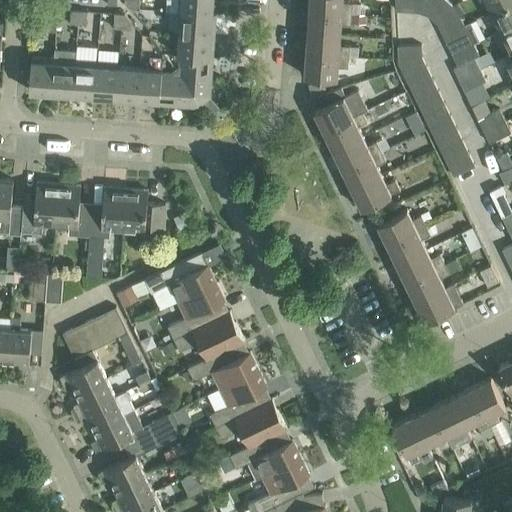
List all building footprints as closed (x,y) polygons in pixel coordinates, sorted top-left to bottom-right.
[(132,10),(139,10),(140,0),(137,0),(124,0),(125,1),(132,10)] [(167,0),(167,10),(178,11),(181,11),(212,13),(213,13),(213,0),(167,0)] [(310,0),(309,10),(352,13),(353,2),(343,1),(342,0),(310,0)] [(406,0),(395,0),(396,10),(407,10),(406,0)] [(419,0),(406,0),(407,10),(419,11),(419,0)] [(419,0),(419,11),(430,13),(433,0),(419,0)] [(452,4),(448,0),(433,0),(430,13),(436,22),(452,4)] [(511,0),(487,0),(492,10),(511,0)] [(511,23),(511,0),(492,10),(501,29),(511,23)] [(462,19),(452,4),(436,22),(442,32),(462,19)] [(32,6),(31,19),(57,21),(58,8),(32,6)] [(79,10),(71,9),(70,22),(78,23),(79,10)] [(88,10),(79,10),(78,23),(87,23),(88,10)] [(309,10),(308,31),(340,34),(341,23),(351,24),(352,13),(309,10)] [(181,11),(180,32),(214,35),(216,13),(213,13),(212,13),(181,11)] [(114,12),(113,27),(121,28),(122,13),(114,12)] [(122,13),(121,28),(131,28),(132,22),(124,13),(122,13)] [(468,32),(462,19),(442,32),(447,42),(468,32)] [(468,32),(447,42),(452,54),(474,43),(479,40),(470,21),(464,23),(468,32)] [(511,48),(511,23),(501,29),(511,49),(511,48)] [(308,31),(306,53),(349,56),(349,45),(339,44),(340,34),(308,31)] [(214,35),(180,32),(178,54),(182,55),(182,54),(213,56),(214,35)] [(479,54),(474,43),(452,54),(457,65),(479,54)] [(421,44),(397,45),(398,61),(398,62),(422,55),(421,44)] [(54,57),(52,92),(73,93),(76,59),(76,49),(55,47),(54,57)] [(306,53),(305,75),(325,77),(337,77),(338,66),(348,67),(349,56),(306,53)] [(213,56),(182,54),(182,55),(181,64),(176,68),(204,101),(210,96),(213,56)] [(422,55),(398,62),(406,78),(428,67),(422,55)] [(29,90),(52,92),(54,57),(32,56),(29,90)] [(475,57),(457,65),(453,67),(459,78),(480,68),(475,57)] [(97,61),(76,59),(73,93),(95,95),(97,61)] [(119,62),(97,61),(95,95),(116,96),(118,66),(119,62)] [(116,96),(116,100),(137,101),(140,67),(118,66),(116,96)] [(162,69),(140,67),(137,101),(159,103),(161,72),(162,72),(162,69)] [(428,67),(406,78),(412,90),(434,80),(428,67)] [(204,101),(176,68),(171,73),(162,72),(161,72),(159,103),(198,106),(204,101)] [(486,80),(480,68),(459,78),(471,104),(482,99),(475,85),(486,80)] [(434,80),(412,90),(418,102),(440,92),(434,80)] [(341,87),(315,95),(320,107),(315,110),(324,129),(362,111),(368,108),(358,88),(345,95),(341,87)] [(446,104),(440,92),(418,102),(424,114),(446,104)] [(213,98),(206,103),(212,110),(219,105),(213,98)] [(482,100),(482,99),(471,104),(484,130),(505,120),(500,108),(491,112),(485,99),(482,100)] [(452,116),(446,104),(424,114),(430,127),(452,116)] [(367,121),(362,111),(324,129),(334,149),(363,135),(358,125),(367,121)] [(457,128),(452,116),(430,127),(436,139),(457,128)] [(511,132),(505,120),(484,130),(489,142),(511,132)] [(463,141),(457,128),(436,139),(442,151),(463,141)] [(367,144),(363,135),(334,149),(343,168),(381,150),(376,140),(367,144)] [(469,153),(463,141),(442,151),(448,163),(469,153)] [(386,160),(381,150),(343,168),(353,188),(382,174),(377,164),(386,160)] [(475,165),(469,153),(448,163),(454,175),(475,165)] [(511,165),(503,170),(499,171),(505,183),(511,180),(511,179),(511,165)] [(386,183),(382,174),(353,188),(362,208),(391,194),(391,193),(400,189),(395,179),(386,183)] [(0,230),(8,231),(8,233),(21,234),(22,231),(23,206),(11,205),(13,179),(0,178),(0,230)] [(35,207),(23,206),(22,231),(42,232),(43,224),(56,225),(59,182),(37,181),(35,207)] [(81,184),(59,182),(56,225),(69,226),(68,234),(89,235),(91,211),(79,210),(81,184)] [(91,211),(89,235),(110,237),(110,228),(123,229),(126,187),(104,186),(102,212),(91,211)] [(148,189),(126,187),(123,229),(136,230),(136,238),(163,240),(165,203),(153,202),(152,204),(147,203),(148,189)] [(407,208),(396,214),(378,222),(388,242),(426,224),(421,214),(412,219),(407,208)] [(431,234),(426,224),(388,242),(397,262),(426,248),(422,238),(431,234)] [(511,243),(502,248),(511,269),(511,243)] [(431,257),(426,248),(397,262),(407,281),(445,263),(440,253),(431,257)] [(203,265),(197,253),(145,278),(151,291),(170,282),(178,299),(216,281),(208,263),(203,265)] [(8,266),(8,268),(15,268),(19,269),(20,255),(9,254),(8,266)] [(449,273),(445,263),(407,281),(416,301),(445,287),(440,277),(449,273)] [(14,273),(0,271),(0,280),(14,281),(14,273)] [(47,272),(35,271),(33,299),(45,300),(47,272)] [(48,272),(47,272),(45,300),(61,301),(63,273),(48,272)] [(497,277),(486,282),(490,289),(500,284),(497,277)] [(186,316),(168,325),(174,337),(230,310),(230,309),(225,312),(220,301),(225,299),(216,281),(178,299),(186,316)] [(450,296),(445,287),(416,301),(426,321),(474,297),(471,289),(460,294),(459,292),(450,296)] [(105,311),(118,336),(119,335),(128,331),(116,306),(105,311)] [(239,341),(244,338),(230,310),(174,337),(180,349),(198,340),(206,357),(239,341)] [(118,336),(105,311),(95,316),(107,341),(118,336)] [(11,327),(8,359),(19,360),(19,366),(29,367),(32,329),(20,328),(21,316),(12,315),(11,327)] [(84,321),(96,346),(107,341),(95,316),(84,321)] [(96,346),(84,321),(73,326),(86,351),(93,348),(96,346)] [(0,358),(8,359),(11,327),(0,326),(0,358)] [(86,351),(73,326),(63,332),(75,357),(86,351)] [(133,363),(142,359),(128,331),(119,335),(133,363)] [(207,357),(188,366),(189,369),(194,379),(213,370),(221,386),(259,368),(250,350),(245,353),(240,342),(245,340),(245,339),(207,357)] [(107,376),(93,348),(86,351),(75,357),(79,366),(60,376),(64,385),(71,382),(75,391),(107,376)] [(511,352),(508,355),(510,360),(499,365),(508,383),(511,391),(511,352)] [(267,386),(259,368),(221,386),(229,403),(210,412),(216,424),(268,399),(262,388),(267,386)] [(136,375),(139,383),(151,378),(147,370),(136,375)] [(156,375),(151,378),(139,383),(143,391),(155,385),(156,389),(162,386),(156,375)] [(73,404),(78,413),(116,395),(107,376),(75,391),(80,401),(73,404)] [(491,377),(471,386),(490,424),(499,420),(495,411),(505,406),(491,377)] [(490,424),(471,386),(452,396),(466,425),(475,420),(480,429),(490,424)] [(126,390),(116,395),(78,413),(82,422),(88,419),(93,428),(134,408),(126,390)] [(466,425),(452,396),(432,405),(451,443),(460,439),(455,430),(466,425)] [(287,427),(272,397),(268,399),(216,424),(222,437),(241,428),(249,444),(287,427)] [(451,443),(432,405),(413,415),(427,444),(436,439),(441,448),(451,443)] [(143,425),(134,408),(93,428),(97,438),(91,441),(96,450),(117,440),(121,449),(153,433),(179,421),(173,410),(143,425)] [(427,444),(413,415),(393,424),(412,462),(422,457),(417,448),(427,444)] [(184,432),(179,421),(153,433),(159,444),(184,432)] [(249,444),(230,453),(231,456),(235,465),(236,466),(248,460),(256,477),(263,474),(301,456),(292,438),(288,440),(282,429),(249,444)] [(168,459),(186,450),(183,442),(164,451),(168,459)] [(192,449),(183,454),(191,472),(195,470),(196,471),(201,469),(192,449)] [(145,472),(136,453),(125,458),(98,471),(102,481),(109,478),(114,487),(145,472)] [(301,456),(263,474),(271,491),(252,500),(258,511),(303,491),(310,488),(305,476),(309,473),(301,456)] [(195,470),(191,472),(184,476),(188,484),(199,478),(196,471),(195,470)] [(154,490),(145,472),(114,487),(118,496),(112,500),(116,508),(154,490)] [(155,511),(163,509),(154,490),(116,508),(117,511),(155,511)] [(303,491),(258,511),(326,511),(325,504),(320,505),(317,492),(303,495),(303,491)] [(443,496),(442,511),(474,511),(475,511),(471,511),(472,499),(463,498),(443,496)]
